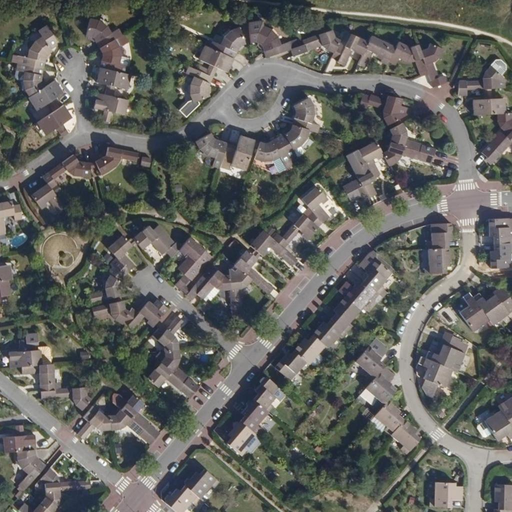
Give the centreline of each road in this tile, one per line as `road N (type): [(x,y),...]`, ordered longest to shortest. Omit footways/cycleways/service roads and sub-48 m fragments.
road 1 (residential): [(468,201),(467,273),(418,318),(406,371),(409,396),(426,423),(475,453)]
road 2 (tertiary): [(249,363),(372,230),(408,212),(468,201)]
road 3 (residential): [(288,81),(389,84),(434,102),(461,138),(468,201)]
road 4 (residential): [(0,188),(84,135),(176,139),(222,112)]
road 5 (residential): [(135,496),(0,380)]
road 6 (tertiary): [(135,496),(249,363)]
road 7 (residential): [(249,363),(166,290),(147,284)]
